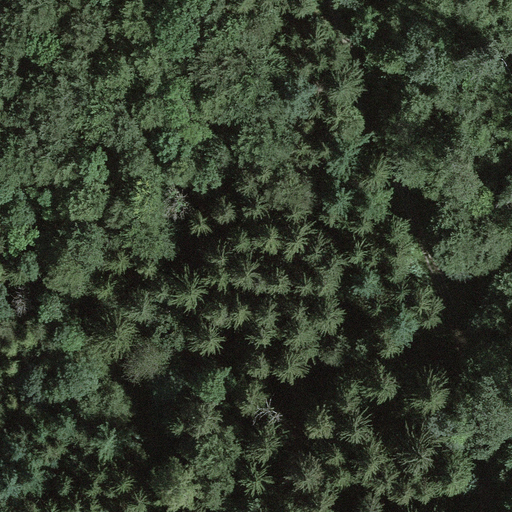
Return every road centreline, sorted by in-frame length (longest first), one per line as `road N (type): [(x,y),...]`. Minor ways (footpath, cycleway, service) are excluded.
road 1 (track): [(483,511),(480,392),(337,0)]
road 2 (track): [(0,113),(142,397),(156,511)]
